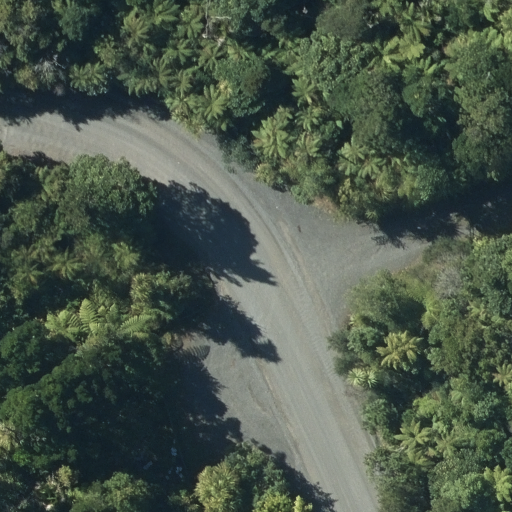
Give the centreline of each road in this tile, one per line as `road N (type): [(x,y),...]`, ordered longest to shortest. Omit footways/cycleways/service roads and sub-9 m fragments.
road 1 (unclassified): [(367,511),(257,278),(160,138),(34,103),(0,103)]
road 2 (track): [(257,278),(511,208)]
